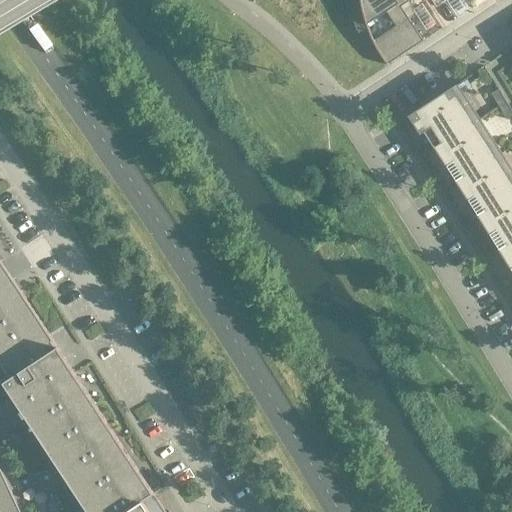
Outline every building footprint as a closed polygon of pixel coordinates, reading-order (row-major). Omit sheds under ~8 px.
[(423,41),(395,0),(360,0),(361,6),(362,10),(364,17),(365,20),(366,25),(386,12),(396,26),(373,41),(376,47),(379,52),(382,58),(387,65),(388,64),(423,41)] [(410,0),(395,0),(423,41),(423,40),(401,7),(410,0)] [(458,85),(457,84),(408,116),(420,135),(424,132),(435,148),(455,179),(478,216),(499,250),(511,271),(511,168),(502,153),(480,119),(464,94),(473,88),(470,83),(472,82),(469,78),(458,85)] [(479,102),(487,114),(494,109),(486,97),(479,102)] [(503,122),(494,109),(487,114),(495,127),(503,122)] [(0,363),(10,378),(3,382),(22,411),(27,407),(96,511),(125,511),(154,493),(19,288),(19,289),(12,278),(8,281),(0,267),(0,262),(1,262),(0,259),(0,363)] [(0,468),(0,511),(16,511),(20,510),(0,468)] [(166,511),(154,493),(125,511),(166,511)]
